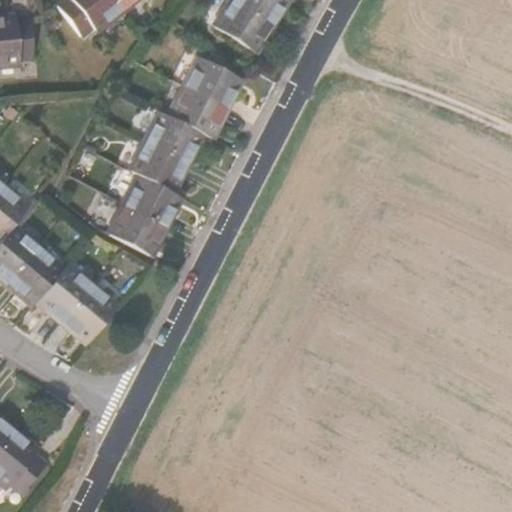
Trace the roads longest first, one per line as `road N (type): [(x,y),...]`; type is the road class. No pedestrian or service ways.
road 1 (residential): [(346,0),(307,54),(130,420)]
road 2 (track): [(511,130),(307,54)]
road 3 (residential): [(0,331),(130,420)]
